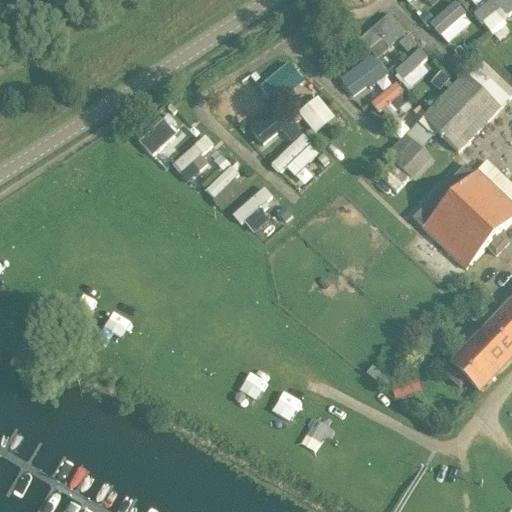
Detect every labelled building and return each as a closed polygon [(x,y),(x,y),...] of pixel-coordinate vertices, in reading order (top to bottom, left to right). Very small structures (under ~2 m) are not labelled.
[(457,0),(430,22),(446,42),(474,19),(458,0),(457,0)] [(487,31),(511,10),(511,1),(511,0),(486,0),(471,12),(487,31)] [(376,58),(404,31),(386,12),(358,39),(376,58)] [(389,47),(396,57),(413,44),(406,34),(389,47)] [(418,64),(425,57),(416,47),(391,71),(407,88),(425,71),(418,64)] [(335,79),(351,99),(384,72),(368,53),(335,79)] [(271,105),(302,82),(285,61),(255,85),(271,105)] [(437,134),(458,154),(500,110),(465,76),(419,125),(433,138),(437,134)] [(223,107),(245,93),(239,83),(217,98),(223,107)] [(367,104),(383,120),(405,99),(390,83),(367,104)] [(293,114),(311,133),(330,115),(312,96),(293,114)] [(242,128),(258,146),(286,120),(282,115),(272,124),(261,111),(242,128)] [(135,142),(147,155),(180,127),(168,114),(135,142)] [(288,142),(298,131),(289,122),(278,132),(288,142)] [(204,164),(197,156),(210,144),(201,135),(169,165),(184,182),(204,164)] [(297,135),(265,164),(274,174),(281,168),(289,177),(315,153),(297,135)] [(409,179),(429,159),(407,137),(387,158),(409,179)] [(209,159),(220,172),(199,189),(214,207),(241,185),(215,154),(209,159)] [(474,176),(465,167),(412,222),(425,232),(466,271),(486,250),(496,259),(510,244),(501,235),(511,223),(511,206),(477,173),(474,176)] [(248,234),(264,221),(255,209),(239,222),(248,234)] [(511,305),(452,367),(454,369),(445,377),(460,391),(468,383),(479,394),(511,360),(511,305)] [(411,378),(383,383),(386,398),(414,392),(411,378)] [(259,405),(271,389),(257,379),(245,395),(259,405)] [(287,397),(274,415),(291,427),(304,408),(287,397)] [(322,442),(332,426),(318,417),(308,433),(322,442)]
